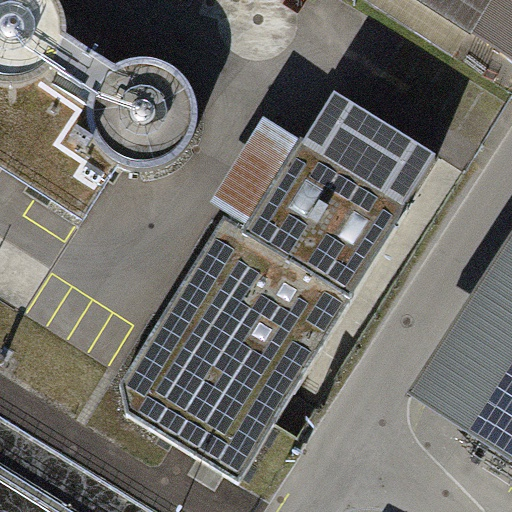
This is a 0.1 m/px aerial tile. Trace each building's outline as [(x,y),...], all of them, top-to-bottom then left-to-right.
[(0,0),(0,172),(84,226),(120,169),(126,173),(149,176),(172,168),(189,151),(197,129),(195,105),(182,85),(162,72),(139,69),(116,77),(64,43),(61,19),(49,0),(0,0)] [(403,0),(474,45),(503,0),(403,0)] [(511,0),(503,0),(474,45),(511,69),(511,0)] [(126,419),(239,489),(410,214),(408,213),(438,164),(335,101),(305,149),(302,147),(246,236),(224,222),(120,389),(108,408),(126,419)] [(210,213),(224,222),(246,236),(302,147),(265,124),(210,213)] [(511,237),(400,411),(511,482),(511,237)]
